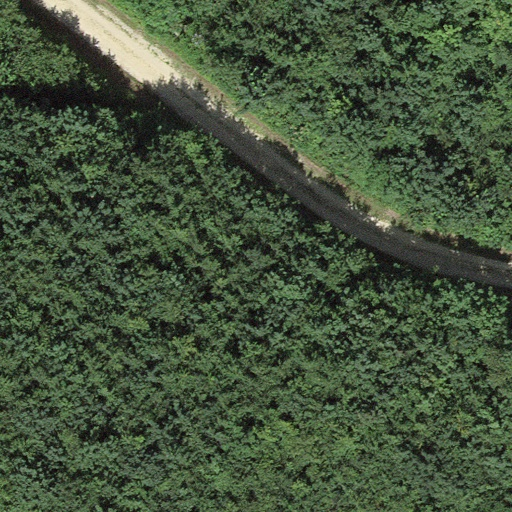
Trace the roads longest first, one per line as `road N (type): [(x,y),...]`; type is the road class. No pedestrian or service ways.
road 1 (track): [(46,0),(382,233),(511,263)]
road 2 (track): [(0,105),(70,115),(218,117)]
